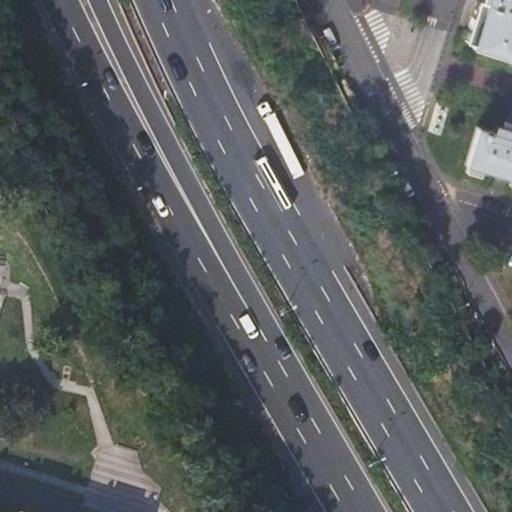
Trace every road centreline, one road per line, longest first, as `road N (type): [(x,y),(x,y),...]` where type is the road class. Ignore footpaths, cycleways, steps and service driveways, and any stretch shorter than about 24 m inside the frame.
road 1 (motorway): [(443,511),(241,165),(162,0)]
road 2 (motorway): [(60,0),(168,204),(281,384)]
road 3 (motorway): [(97,0),(281,384)]
road 4 (residential): [(381,110),(511,366)]
road 5 (motorway): [(281,384),(356,511)]
road 6 (residential): [(381,110),(413,94),(443,0)]
road 7 (residential): [(329,0),(381,110)]
